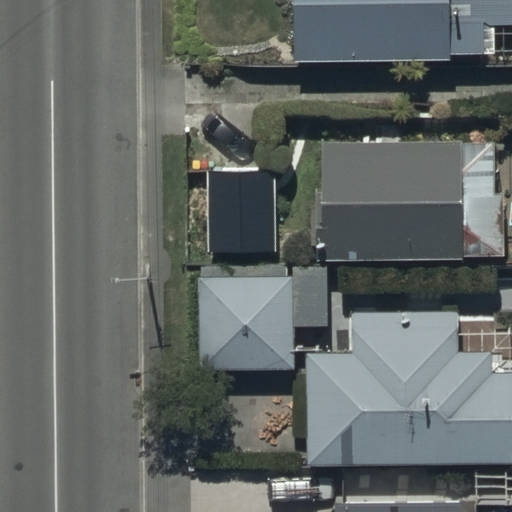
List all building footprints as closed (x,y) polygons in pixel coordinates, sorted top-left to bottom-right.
[(511,0),(290,0),(291,58),(448,58),(448,53),(483,53),(483,23),(511,22),(511,0)] [(456,157),(456,140),(318,142),(320,257),(498,254),(497,191),(491,191),(491,169),(477,170),(477,156),(456,157)] [(207,169),(206,251),(271,251),(272,169),(207,169)] [(197,368),(290,366),(291,324),(324,324),(324,266),(197,265),(197,368)] [(302,353),(303,464),(511,462),(511,372),(490,373),(490,349),(455,349),(455,311),(348,312),(348,352),(302,353)] [(511,511),(511,497),(332,498),(331,511),(511,511)]
